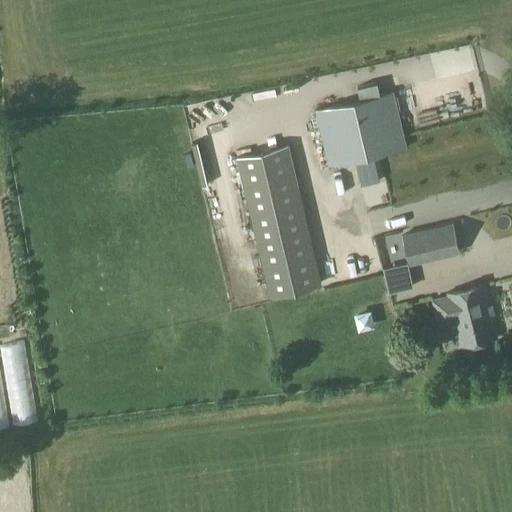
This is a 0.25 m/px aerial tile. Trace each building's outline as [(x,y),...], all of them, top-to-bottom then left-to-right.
[(392,83),(411,81),(409,56),(367,60),(369,75),(390,72),(392,83)] [(430,80),(459,251),(491,245),(489,234),(478,236),(450,77),(430,80)] [(315,109),(328,165),(407,146),(393,91),(315,109)] [(283,129),(207,147),(238,281),(293,268),(295,267),(297,266),(300,263),(303,259),(306,254),(308,250),(309,246),(309,244),(310,241),(309,238),(283,129)] [(459,251),(452,222),(403,234),(410,263),(459,251)] [(497,336),(485,284),(448,293),(448,296),(433,300),(438,322),(454,318),(456,330),(454,330),(453,332),(455,342),(457,344),(460,343),(460,345),(497,336)] [(259,333),(275,335),(277,321),(261,319),(259,333)]
